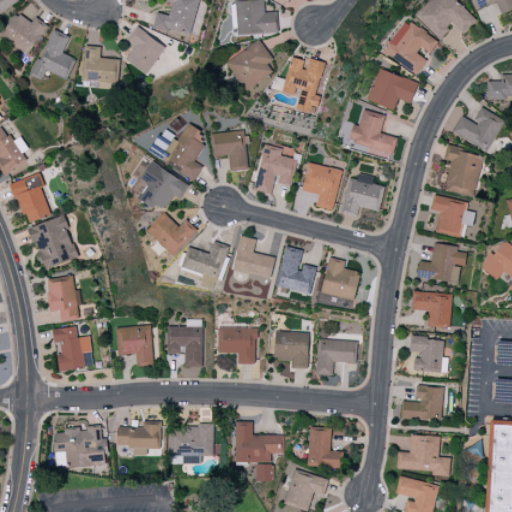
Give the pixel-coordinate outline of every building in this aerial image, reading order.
[(0,0),(0,13),(19,1),(17,0),(0,0)] [(152,29),(190,38),(199,0),(166,0),(167,1),(172,2),(168,15),(156,12),(152,29)] [(276,12),(264,13),(263,0),(258,0),(235,1),(237,34),(277,32),(276,12)] [(462,34),(476,19),(456,0),(429,0),(414,16),(438,39),(452,24),(462,34)] [(511,0),(469,0),(474,11),(495,2),(500,14),(511,8),(511,0)] [(35,17),(30,23),(16,13),(0,35),(27,55),(48,26),(35,17)] [(382,53),(416,75),(428,57),(427,57),(437,41),(404,19),(382,53)] [(124,60),(146,74),(165,46),(135,27),(127,40),(134,44),(124,60)] [(29,75),(42,80),(46,71),(65,78),(73,58),(63,54),(69,36),(53,30),(41,60),(36,58),(29,75)] [(273,60),(258,39),(225,63),(245,91),(272,72),(267,64),(273,60)] [(82,84),(117,85),(118,59),(99,58),(100,46),(84,46),(82,84)] [(323,62),(306,58),(305,61),(290,57),(285,79),(274,77),(271,89),(297,95),(293,109),(315,114),(319,96),(315,95),(323,62)] [(397,98),(409,103),(417,83),(378,68),(366,100),(393,110),(397,98)] [(511,99),(511,73),(500,74),(500,81),(486,81),(487,100),(511,99)] [(504,121),(480,106),(472,121),(461,115),(452,131),(485,151),(504,121)] [(392,153),(397,138),(380,133),(384,115),(363,110),(358,126),(353,125),(348,142),(392,153)] [(0,127),(0,171),(3,177),(27,163),(21,153),(27,149),(20,136),(11,142),(2,126),(0,127)] [(248,170),(244,130),(210,133),(212,156),(228,155),(229,171),(248,170)] [(290,187),(296,159),(287,157),(289,149),(263,143),(253,191),(271,195),(274,183),(290,187)] [(450,161),(444,190),(474,197),(483,155),(446,147),(443,160),(450,161)] [(150,162),(148,165),(140,161),(131,176),(136,179),(129,191),(140,198),(140,199),(162,212),(172,195),(179,199),(188,185),(150,162)] [(341,170),(307,163),(301,191),(318,195),(315,207),(332,210),(341,170)] [(348,178),(341,211),(357,215),(358,207),(377,211),(383,187),(371,184),(373,177),(358,173),(356,180),(348,178)] [(10,183),(20,216),(26,214),(29,222),(50,216),(37,174),(10,183)] [(458,237),(460,224),(472,226),(474,212),(464,211),(466,201),(432,195),(430,211),(438,212),(435,233),(458,237)] [(177,227),(164,213),(146,230),(171,256),(197,231),(185,219),(177,227)] [(29,227),(43,269),(77,258),(63,216),(29,227)] [(253,253),(255,239),(239,236),(233,271),(271,278),(274,257),(253,253)] [(480,269),(498,280),(502,272),(511,277),(505,287),(511,290),(511,244),(511,246),(502,240),(493,255),(489,253),(480,269)] [(227,245),(212,241),(209,253),(187,247),(181,269),(202,274),(199,286),(215,290),(227,245)] [(457,246),(433,243),(430,263),(418,261),(416,278),(457,283),(459,266),(464,267),(466,253),(456,252),(457,246)] [(302,250),(284,246),(276,287),(310,293),(315,267),(300,264),(302,250)] [(320,293),(354,300),(360,272),(343,269),(344,263),(328,259),(320,293)] [(45,279),(50,311),(59,310),(60,322),(79,319),(72,275),(45,279)] [(451,294),(412,292),(411,310),(428,310),(427,327),(450,328),(451,294)] [(202,367),(203,320),(186,319),(186,327),(167,326),(166,354),(179,354),(179,347),(184,347),(183,367),(202,367)] [(52,329),(54,344),(59,343),(60,353),(56,354),(59,371),(85,367),(82,353),(91,352),(88,336),(76,338),(75,326),(52,329)] [(115,327),(117,355),(136,354),(136,365),(151,365),(150,326),(115,327)] [(255,327),(217,328),(217,353),(237,353),(237,364),(255,364),(255,327)] [(291,368),(307,369),(307,332),(275,331),(274,361),(291,361),(291,368)] [(443,339),(410,336),(409,352),(416,353),(415,370),(441,371),(443,339)] [(355,341),(317,340),(315,374),(332,375),(333,362),(354,363),(355,341)] [(401,420),(440,421),(442,387),(417,387),(416,401),(402,401),(401,420)] [(234,462),(270,463),(270,453),(282,454),(283,436),(251,435),(252,422),(235,421),(234,462)] [(511,511),(511,421),(487,421),(486,511),(511,511)] [(117,446),(134,446),(134,456),(146,456),(146,450),(160,450),(160,424),(142,424),(142,428),(117,428),(117,446)] [(200,463),(200,456),(213,456),(213,425),(168,425),(168,463),(200,463)] [(67,468),(106,464),(103,438),(102,439),(101,427),(63,430),(63,432),(53,433),(54,452),(66,451),(67,468)] [(306,466),(340,468),(342,452),(329,451),(331,429),(309,427),(306,466)] [(397,452),(396,469),(432,471),(431,475),(448,476),(449,457),(437,457),(438,436),(410,435),(409,452),(397,452)] [(255,482),(271,482),(270,464),(255,464),(255,482)] [(307,510),(312,493),(324,496),(329,480),(293,469),(283,504),(307,510)] [(431,511),(437,486),(398,478),(394,495),(406,497),(403,511),(431,511)]
